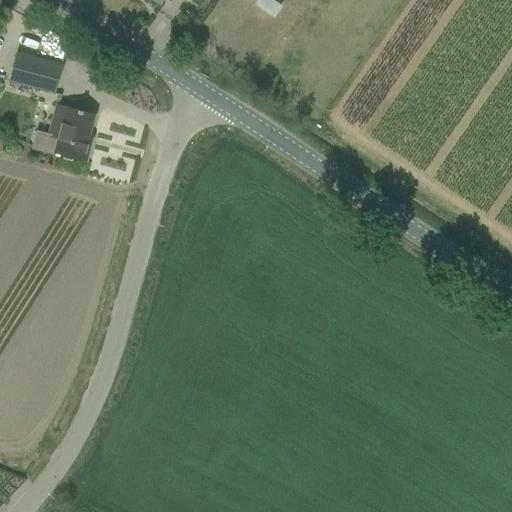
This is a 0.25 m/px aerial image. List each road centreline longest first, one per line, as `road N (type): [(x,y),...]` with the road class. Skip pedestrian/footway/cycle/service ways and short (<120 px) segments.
road 1 (unclassified): [(16,511),(87,417),(175,137),(201,93)]
road 2 (tertiary): [(511,301),(201,93)]
road 3 (tertiary): [(201,93),(48,0)]
